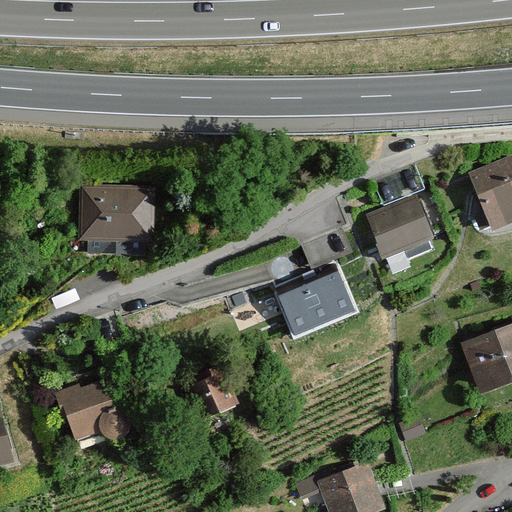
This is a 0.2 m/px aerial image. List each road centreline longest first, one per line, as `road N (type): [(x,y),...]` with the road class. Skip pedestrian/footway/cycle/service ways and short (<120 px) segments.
road 1 (residential): [(0,346),(237,247),(356,176),(476,133),(511,130)]
road 2 (motorway): [(0,88),(291,99),(511,88)]
road 3 (motorway): [(496,0),(275,16),(0,16)]
